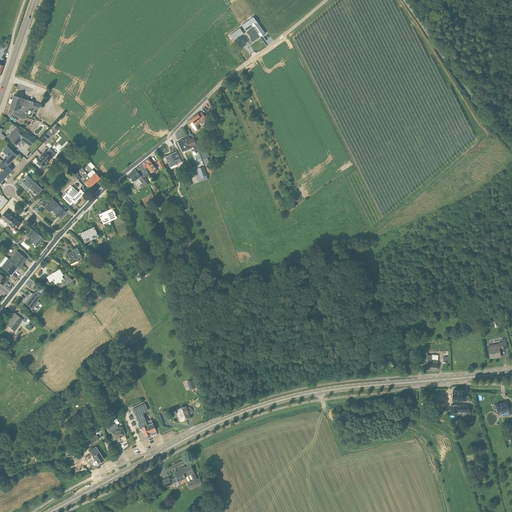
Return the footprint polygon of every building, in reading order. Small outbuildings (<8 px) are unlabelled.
[(247,32),(253,27),(258,23),(253,17),(242,26),(247,32)] [(258,23),(253,27),(260,37),(265,33),(258,24),(258,23)] [(232,31),(235,37),(241,33),(238,28),(232,31)] [(38,111),(40,104),(13,96),(12,97),(12,98),(12,99),(11,104),(10,105),(9,106),(10,107),(7,114),(26,120),(29,109),(26,108),(26,107),(38,111)] [(203,121),(203,122),(207,120),(202,112),(199,114),(198,114),(191,119),(192,121),(189,124),(195,133),(200,129),(197,125),(203,121)] [(30,145),(34,140),(35,138),(30,135),(29,136),(19,129),(11,138),(16,144),(21,139),(30,145)] [(50,132),(44,137),(48,141),(53,135),(50,132)] [(191,138),(190,136),(178,142),(182,150),(193,144),(195,146),(198,145),(195,137),(191,138)] [(2,161),(7,165),(16,155),(7,147),(3,151),(7,155),(6,155),(7,156),(2,161)] [(203,159),(209,157),(206,148),(199,150),(203,159)] [(37,162),(37,163),(41,167),(42,165),(44,167),(52,158),(45,151),(37,160),(38,161),(37,162)] [(181,161),(176,151),(171,154),(172,155),(166,158),(165,157),(170,167),(181,161)] [(142,163),(146,168),(147,167),(152,173),(157,169),(148,159),(142,163)] [(2,170),(0,172),(0,182),(12,170),(7,165),(2,161),(0,163),(0,167),(2,169),(2,170)] [(142,163),(136,169),(144,178),(149,174),(147,169),(146,168),(142,163)] [(198,169),(201,178),(207,176),(204,166),(198,169)] [(129,174),(134,180),(138,178),(142,183),(139,185),(142,188),(147,184),(143,179),(144,178),(136,169),(129,174)] [(86,173),(86,174),(94,183),(100,178),(93,170),(87,175),(86,173)] [(94,183),(86,174),(82,177),(85,179),(83,181),(85,183),(89,188),(94,183)] [(28,187),(33,181),(28,176),(24,180),(21,177),(17,182),(26,190),(28,187)] [(33,181),(28,187),(33,192),(34,193),(37,195),(42,189),(33,181)] [(61,197),(70,205),(72,202),(74,204),(84,193),(80,189),(77,192),(73,188),(72,189),(70,187),(65,192),(61,197)] [(52,211),(58,204),(52,198),(49,202),(45,198),(40,203),(50,213),(52,211)] [(58,204),(52,211),(57,215),(61,218),(66,212),(58,204)] [(112,208),(106,211),(109,220),(116,217),(112,208)] [(109,220),(106,211),(99,214),(103,222),(109,220)] [(13,218),(6,212),(1,218),(8,224),(13,218)] [(15,229),(20,223),(13,218),(8,224),(15,229)] [(87,230),(91,238),(97,235),(94,227),(87,230)] [(31,241),(35,245),(42,237),(43,238),(32,229),(29,233),(34,237),(31,241)] [(87,230),(81,233),(84,241),(91,238),(87,230)] [(20,232),(14,239),(19,243),(25,235),(20,232)] [(81,257),(77,248),(72,250),(73,251),(66,255),(70,264),(78,260),(78,259),(81,257)] [(21,264),(26,258),(17,252),(10,261),(18,267),(20,268),(22,265),(21,264)] [(2,268),(11,275),(15,269),(16,269),(18,267),(10,261),(8,260),(2,268)] [(59,289),(72,280),(65,273),(62,275),(59,269),(53,273),(47,277),(50,282),(53,280),(59,289)] [(28,300),(26,303),(33,309),(35,306),(38,302),(37,301),(41,296),(36,292),(33,295),(33,294),(30,297),(31,298),(29,300),(28,300)] [(29,318),(20,311),(18,313),(16,315),(15,314),(11,320),(12,321),(10,324),(9,323),(7,325),(14,331),(19,325),(18,324),(22,319),(25,322),(29,318)] [(509,317),(508,313),(502,315),(504,322),(510,320),(510,317),(509,317)] [(499,347),(489,348),(490,358),(500,357),(500,350),(507,349),(506,338),(502,339),(503,342),(499,343),(499,347)] [(428,360),(427,369),(437,370),(438,360),(428,360)] [(467,401),(465,395),(463,395),(463,391),(453,390),(453,400),(467,401)] [(506,402),(495,405),(498,415),(509,412),(510,413),(511,412),(511,410),(511,407),(508,408),(506,402)] [(155,431),(156,431),(151,420),(146,422),(142,413),(148,411),(145,404),(132,409),(139,425),(138,425),(139,428),(136,430),(138,433),(137,434),(141,442),(144,440),(144,438),(145,438),(144,435),(150,433),(152,437),(157,435),(155,431)] [(466,422),(473,422),(468,406),(451,405),(451,410),(450,410),(450,412),(458,412),(460,412),(460,416),(467,416),(466,422)] [(180,413),(182,420),(190,417),(189,415),(191,414),(192,413),(192,412),(192,410),(192,409),(191,409),(190,408),(189,408),(188,408),(186,408),(185,406),(175,410),(177,414),(180,413)] [(116,423),(107,427),(109,434),(112,433),(115,439),(118,438),(120,442),(123,441),(124,442),(127,440),(125,435),(122,427),(118,428),(116,423)] [(95,431),(92,426),(87,429),(90,435),(87,437),(85,438),(83,434),(77,438),(79,442),(82,441),(87,448),(99,439),(97,436),(99,433),(95,431)] [(89,451),(91,454),(85,458),(93,470),(100,465),(98,463),(104,459),(95,447),(89,451)] [(169,477),(162,480),(165,488),(172,485),(172,484),(185,479),(189,490),(190,489),(202,485),(200,478),(197,479),(191,465),(184,468),(182,469),(181,468),(178,469),(179,471),(175,472),(177,477),(170,480),(169,477)]
